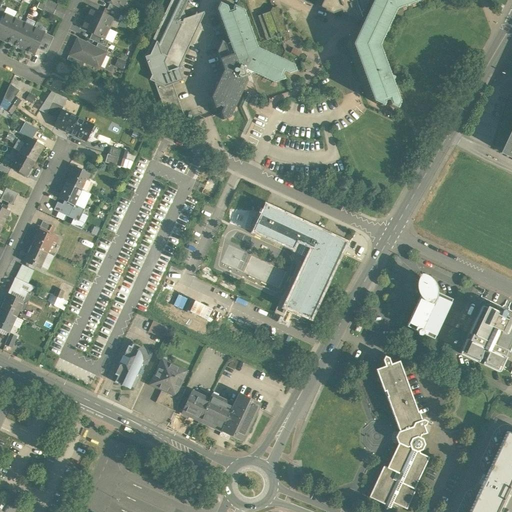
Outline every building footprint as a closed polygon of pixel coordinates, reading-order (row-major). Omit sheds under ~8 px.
[(57,5),(47,0),(44,5),(55,11),(57,5)] [(124,0),(100,0),(109,4),(120,9),(124,0)] [(182,23),(178,21),(188,0),(171,0),(144,57),(151,76),(149,81),(154,83),(168,120),(186,129),(188,128),(172,85),(183,81),(179,69),(188,48),(185,47),(193,28),(187,25),(188,22),(187,18),(183,19),(182,23)] [(322,0),(319,7),(320,8),(324,10),(324,11),(331,15),(340,12),(359,21),(359,20),(362,21),(351,45),(371,102),(379,105),(379,106),(382,107),(383,104),(383,102),(384,102),(383,102),(386,101),(388,106),(396,110),(397,106),(398,103),(391,82),(391,81),(392,79),(392,78),(390,76),(389,77),(378,46),(395,10),(423,0),(322,0)] [(44,5),(39,3),(36,8),(52,16),(55,11),(44,5)] [(257,48),(243,10),(236,7),(233,5),(231,9),(232,10),(231,10),(231,11),(229,11),(228,11),(227,6),(219,3),(218,6),(216,10),(229,43),(228,43),(229,44),(226,45),(226,44),(225,45),(225,43),(221,41),(220,44),(221,44),(217,52),(224,71),(211,98),(214,106),(215,109),(218,108),(219,106),(220,107),(220,106),(222,107),(222,108),(220,113),(223,120),(226,119),(230,118),(246,82),(253,85),(255,84),(251,75),(254,74),(274,83),(282,80),(282,81),(285,80),(283,76),(282,76),(283,75),(282,75),(283,73),(284,72),(288,74),(296,72),(295,68),(294,68),(293,65),(257,48)] [(120,9),(109,4),(106,9),(118,15),(120,9)] [(103,14),(91,9),(86,19),(108,29),(113,19),(103,14)] [(119,15),(105,9),(103,14),(113,19),(116,21),(119,15)] [(273,11),(257,16),(266,41),(271,39),(273,42),(275,44),(279,45),(282,44),(284,43),(285,42),(273,11)] [(0,21),(0,39),(3,41),(14,19),(3,14),(0,21)] [(24,24),(14,19),(3,41),(13,46),(24,24)] [(108,29),(86,19),(81,30),(91,34),(103,40),(103,39),(108,29)] [(24,24),(13,46),(23,50),(34,28),(24,24)] [(44,33),(34,28),(23,50),(34,55),(44,33)] [(103,40),(91,34),(89,40),(97,44),(105,47),(108,41),(103,39),(103,40)] [(95,49),(77,41),(71,55),(70,55),(85,62),(98,68),(104,54),(95,49)] [(105,47),(97,44),(95,49),(104,54),(106,54),(108,49),(105,47)] [(85,62),(70,55),(71,55),(69,54),(66,60),(82,67),(85,62)] [(19,91),(10,84),(3,98),(10,103),(15,97),(19,91)] [(15,97),(10,103),(15,107),(20,101),(15,97)] [(63,107),(51,102),(46,114),(57,119),(61,111),(63,107)] [(10,103),(5,110),(11,114),(15,107),(10,103)] [(61,111),(57,119),(54,126),(70,134),(77,118),(61,111)] [(77,118),(70,134),(86,141),(93,126),(77,118)] [(30,125),(20,120),(15,129),(25,134),(30,125)] [(28,138),(20,153),(34,162),(43,146),(28,138)] [(121,150),(110,147),(108,155),(119,158),(121,150)] [(128,152),(121,150),(119,158),(126,159),(128,152)] [(34,162),(20,153),(11,168),(25,177),(34,162)] [(119,158),(108,155),(106,162),(123,167),(126,159),(119,158)] [(10,170),(0,164),(0,171),(7,176),(10,170)] [(89,174),(74,167),(66,183),(82,190),(89,174)] [(82,190),(66,183),(58,199),(65,202),(74,206),(82,190)] [(18,194),(6,188),(0,200),(12,205),(18,194)] [(74,206),(65,202),(62,206),(57,203),(54,210),(73,219),(79,222),(84,212),(84,211),(74,206)] [(346,243),(265,205),(261,214),(254,229),(253,232),(292,250),(297,241),(312,248),(284,308),(295,312),(311,320),(346,243)] [(1,208),(0,207),(0,226),(2,227),(9,212),(1,208)] [(254,229),(261,214),(253,211),(246,226),(254,229)] [(84,225),(73,219),(70,225),(81,231),(84,225)] [(54,227),(42,222),(38,230),(50,235),(54,227)] [(50,235),(38,230),(31,246),(46,253),(54,237),(50,235)] [(46,253),(31,246),(23,262),(39,269),(46,253)] [(29,284),(15,278),(8,292),(22,298),(29,284)] [(425,280),(422,278),(420,282),(419,286),(420,290),(421,294),(406,327),(433,340),(451,300),(432,291),(431,287),(429,283),(425,280)] [(29,284),(22,298),(8,292),(7,294),(23,301),(25,302),(32,286),(29,284)] [(64,292),(57,289),(54,296),(60,299),(64,292)] [(7,294),(0,309),(0,310),(15,317),(16,317),(19,309),(23,301),(7,294)] [(60,299),(54,296),(51,303),(57,306),(60,299)] [(487,309),(482,306),(469,334),(471,336),(469,341),(466,339),(460,354),(478,363),(479,360),(483,362),(482,364),(499,373),(500,370),(503,371),(505,368),(504,364),(503,364),(506,358),(504,357),(506,352),(508,353),(511,345),(511,320),(509,319),(506,320),(504,319),(498,316),(495,315),(494,312),(487,309)] [(292,318),(295,312),(284,308),(282,313),(292,318)] [(15,317),(0,310),(0,329),(8,333),(15,317)] [(164,340),(169,329),(153,321),(148,332),(164,340)] [(10,334),(5,345),(11,348),(16,337),(10,334)] [(144,350),(132,344),(131,347),(128,346),(122,358),(121,359),(121,360),(121,361),(122,364),(119,366),(114,375),(117,376),(114,382),(119,385),(120,383),(122,384),(121,386),(129,390),(131,387),(134,388),(139,375),(142,376),(144,371),(142,370),(147,359),(147,356),(146,355),(145,353),(144,350)] [(417,412),(398,362),(390,365),(388,359),(386,358),(384,357),(383,359),(382,359),(382,361),(384,367),(375,370),(383,392),(384,392),(398,432),(397,432),(396,435),(395,438),(396,442),(397,444),(386,468),(383,466),(368,498),(384,505),(383,506),(385,510),(390,509),(392,504),(406,510),(415,490),(413,489),(428,458),(419,454),(418,454),(418,452),(421,451),(424,445),(422,439),(419,438),(419,436),(420,436),(426,434),(423,427),(424,426),(426,422),(422,420),(421,421),(418,412),(417,412)] [(186,372),(162,360),(150,384),(162,390),(161,392),(173,398),(176,392),(186,372)] [(173,398),(161,392),(157,402),(169,408),(173,398)] [(173,398),(169,408),(175,411),(182,395),(176,392),(173,398)] [(209,400),(191,392),(181,413),(199,422),(209,400)] [(233,405),(211,395),(209,400),(199,422),(220,432),(219,434),(229,439),(230,436),(242,442),(260,404),(238,394),(233,405)] [(511,478),(511,434),(506,432),(468,511),(496,511),(504,496),(511,478)]
